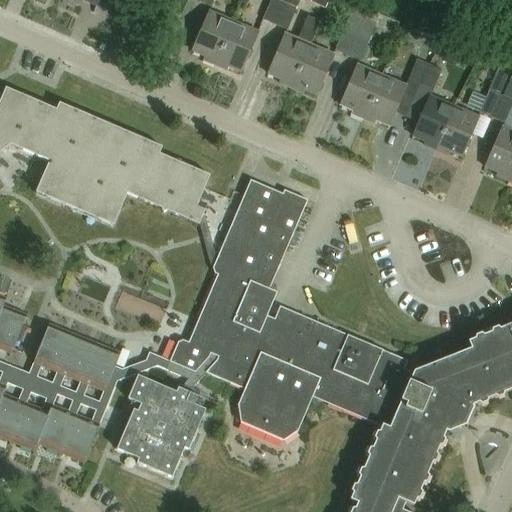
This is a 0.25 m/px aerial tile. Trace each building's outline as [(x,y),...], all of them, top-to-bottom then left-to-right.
[(274,25),(284,2),(278,0),(270,0),(262,19),(274,25)] [(325,9),(328,0),(311,0),(310,3),(325,9)] [(284,2),(274,25),(287,30),(296,8),(284,2)] [(215,65),(234,22),(208,12),(192,51),(205,57),(203,60),(215,65)] [(347,56),(363,20),(350,15),(335,51),(347,56)] [(319,23),(307,18),(298,40),(310,45),(319,23)] [(363,20),(347,56),(360,62),(375,25),(363,20)] [(234,22),(215,65),(227,70),(229,67),(240,72),(257,32),(234,22)] [(291,88),(309,46),(284,35),(267,74),(280,79),(278,83),(291,88)] [(309,46),(291,88),(303,94),(305,90),(316,95),(333,56),(309,46)] [(419,87),(428,65),(416,60),(407,82),(405,87),(381,77),(362,119),(375,124),(376,120),(389,125),(398,105),(409,111),(419,87)] [(436,150),(454,107),(430,97),(432,92),(430,92),(440,70),(428,65),(419,87),(409,111),(420,116),(412,135),(425,141),(423,145),(436,150)] [(362,119),(381,77),(356,66),(340,105),(352,110),(351,114),(362,119)] [(500,68),(491,92),(502,96),(511,73),(500,68)] [(0,153),(11,145),(49,162),(36,193),(114,226),(127,194),(200,225),(203,216),(208,206),(200,202),(211,176),(160,154),(163,148),(59,104),(56,110),(5,88),(0,101),(0,370),(1,371),(0,374),(0,381),(6,383),(7,382),(22,388),(18,399),(26,402),(31,391),(46,397),(42,408),(49,411),(52,403),(53,404),(57,393),(73,399),(68,410),(76,413),(77,413),(82,402),(97,409),(93,420),(100,422),(117,379),(159,365),(167,368),(171,360),(156,354),(123,368),(115,365),(107,386),(102,397),(87,391),(91,380),(83,377),(79,388),(63,382),(68,371),(60,367),(55,379),(40,372),(45,361),(36,358),(29,375),(0,362),(0,153)] [(511,91),(505,89),(502,96),(511,100),(511,91)] [(473,93),(467,108),(479,113),(491,118),(500,96),(488,91),(485,98),(473,93)] [(511,100),(500,96),(491,118),(504,123),(511,103),(511,100)] [(454,107),(436,150),(447,155),(449,151),(462,156),(478,118),(454,107)] [(507,180),(511,170),(511,132),(502,128),(486,166),(497,171),(495,175),(507,180)] [(511,322),(511,324),(500,329),(497,327),(491,330),(491,333),(483,336),(481,334),(475,336),(475,339),(468,342),(471,349),(413,372),(413,373),(404,369),(407,361),(280,307),(273,323),(265,320),(277,293),(269,290),(307,201),(284,191),(283,194),(252,181),(218,259),(217,259),(206,217),(203,216),(200,225),(201,225),(211,264),(215,266),(214,269),(218,275),(189,343),(184,340),(178,342),(171,360),(167,368),(191,378),(179,389),(190,394),(192,388),(206,374),(207,373),(245,389),(238,407),(239,407),(241,423),(284,441),(297,432),(298,433),(313,397),(382,427),(380,432),(377,433),(374,439),(376,441),(373,448),(370,449),(367,455),(369,457),(364,469),(361,469),(358,475),(360,478),(357,485),(354,485),(351,491),(353,494),(350,500),(357,504),(355,509),(352,509),(351,511),(407,511),(403,510),(406,503),(414,506),(417,499),(420,499),(422,493),(421,491),(424,483),(427,483),(429,477),(428,474),(433,463),(436,462),(438,456),(437,454),(440,446),(443,446),(445,440),(444,438),(446,432),(449,433),(464,427),(467,428),(468,426),(467,425),(474,408),(473,406),(511,390),(511,322)] [(0,342),(14,348),(27,317),(4,307),(0,317),(0,342)] [(36,358),(45,361),(60,367),(73,335),(49,326),(36,358)] [(60,367),(68,371),(83,377),(96,345),(73,335),(60,367)] [(107,386),(115,365),(120,354),(96,345),(83,377),(91,380),(107,386)] [(129,400),(133,402),(137,404),(118,450),(139,459),(138,464),(173,478),(185,449),(190,450),(206,411),(195,406),(201,392),(192,388),(190,394),(179,389),(177,393),(138,377),(129,400)] [(0,438),(10,442),(26,402),(18,399),(2,392),(0,397),(0,438)] [(36,443),(49,411),(42,408),(26,402),(10,442),(33,452),(37,444),(36,443)] [(60,453),(76,413),(68,410),(53,404),(52,403),(49,411),(36,443),(37,444),(60,453)] [(83,463),(100,422),(93,420),(77,413),(76,413),(60,453),(83,463)]
